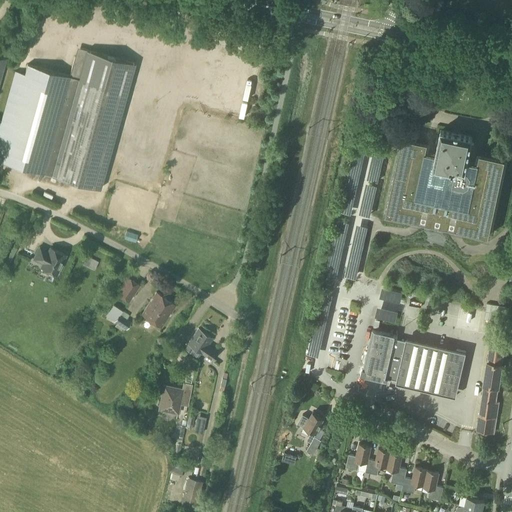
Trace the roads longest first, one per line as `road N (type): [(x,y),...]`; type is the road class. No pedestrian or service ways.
road 1 (unclassified): [(217,307),(55,215),(0,193)]
road 2 (residential): [(511,473),(468,461),(316,375)]
road 3 (secondary): [(396,30),(234,1)]
road 4 (secondary): [(234,1),(394,39)]
road 5 (secondary): [(394,39),(511,63)]
